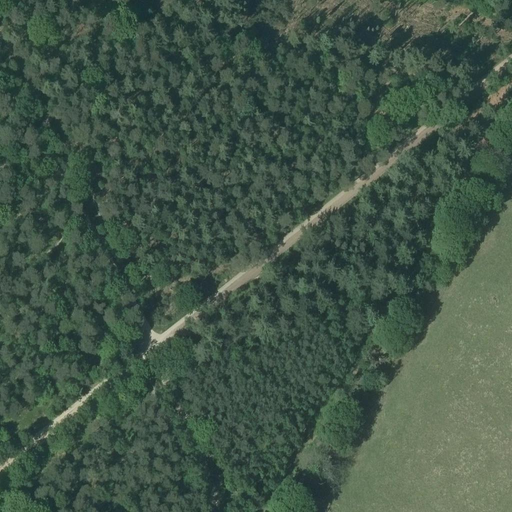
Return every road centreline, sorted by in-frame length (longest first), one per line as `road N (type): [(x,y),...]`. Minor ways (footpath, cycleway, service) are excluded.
road 1 (track): [(280,511),(293,461),(396,309),(511,99)]
road 2 (track): [(154,350),(511,64)]
road 3 (track): [(54,0),(475,93)]
road 4 (track): [(0,76),(154,350)]
road 5 (track): [(0,473),(154,350)]
road 6 (track): [(154,350),(215,511)]
